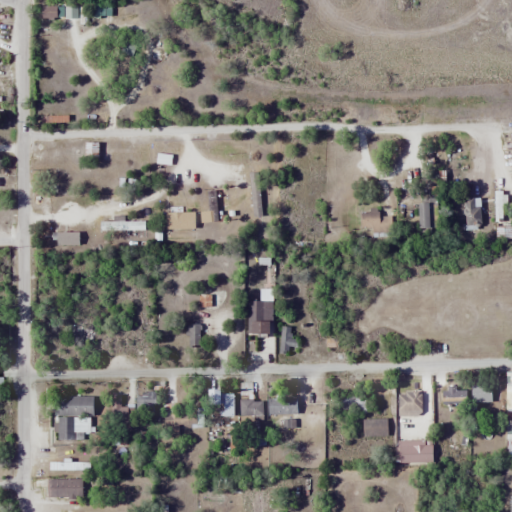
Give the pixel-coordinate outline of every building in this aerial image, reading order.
[(63,192),(63,182),(50,182),(50,192),(63,192)] [(416,198),(416,228),(438,228),(438,198),(416,198)] [(465,198),(465,222),(478,222),(478,198),(465,198)] [(359,228),(371,228),(371,237),(391,236),(391,214),(377,214),(377,210),(359,211),(359,228)] [(192,229),(192,211),(164,211),(164,229),(192,229)] [(98,230),(143,230),(143,220),(123,220),(123,216),(112,216),(112,221),(98,221),(98,230)] [(77,232),(50,232),(50,245),(77,245),(77,232)] [(271,300),(247,300),(247,333),(271,333),(271,300)] [(186,324),(186,344),(200,344),(200,324),(186,324)] [(279,349),(296,349),(296,338),(290,338),(291,326),(279,326),(279,349)] [(240,416),(262,416),(261,400),(252,400),(251,382),(238,382),(240,416)] [(205,403),(220,403),(220,416),(232,416),(232,389),(205,389),(205,403)] [(294,395),(266,395),(266,414),(294,414),(294,395)] [(91,396),(55,396),(56,439),(91,439),(91,396)] [(386,418),(359,418),(359,436),(386,436),(386,418)] [(83,470),(83,462),(48,462),(48,470),(83,470)] [(45,497),(82,497),(82,478),(45,478),(45,497)]
